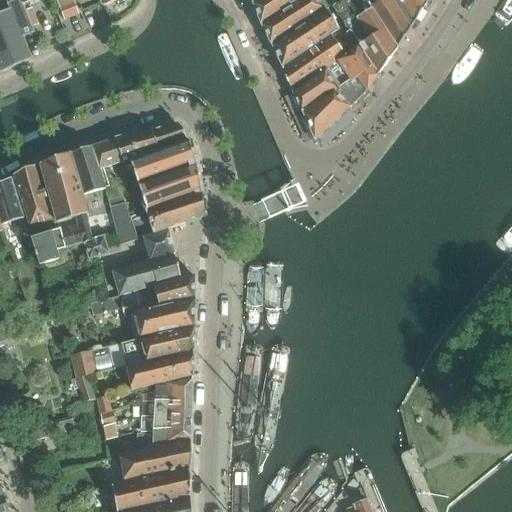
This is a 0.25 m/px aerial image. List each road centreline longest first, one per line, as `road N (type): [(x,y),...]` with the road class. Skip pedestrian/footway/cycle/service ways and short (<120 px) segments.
road 1 (residential): [(229,224),(202,126),(174,104),(109,116),(0,162)]
road 2 (residential): [(207,511),(212,287),(229,224)]
road 3 (residential): [(320,171),(455,0)]
road 4 (residential): [(222,0),(292,147),(320,171)]
road 5 (residential): [(0,84),(125,28),(147,0)]
